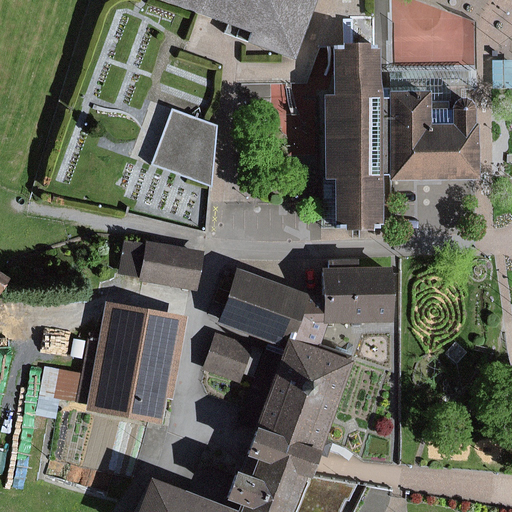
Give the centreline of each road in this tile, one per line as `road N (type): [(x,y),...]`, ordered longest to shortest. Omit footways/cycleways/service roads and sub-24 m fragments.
road 1 (residential): [(213,249),(511,241)]
road 2 (track): [(88,0),(20,202)]
